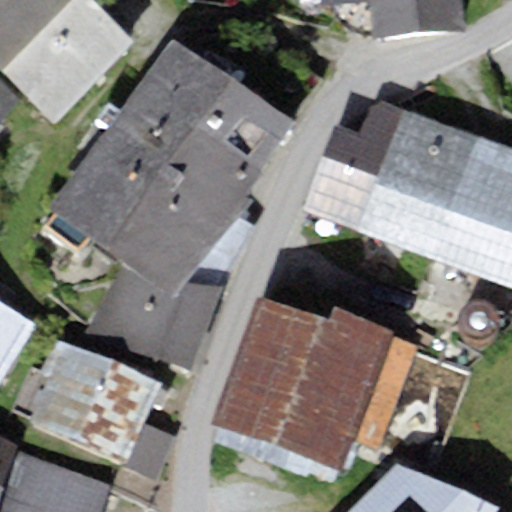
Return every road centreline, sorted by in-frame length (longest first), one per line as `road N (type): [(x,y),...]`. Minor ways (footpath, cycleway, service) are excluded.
road 1 (residential): [(197,426),(238,303),(324,116),(376,77),(511,25)]
road 2 (track): [(376,77),(364,60),(256,21),(166,24),(70,133),(0,167)]
